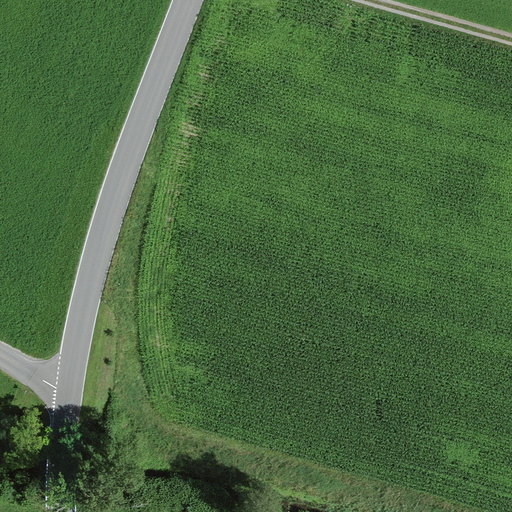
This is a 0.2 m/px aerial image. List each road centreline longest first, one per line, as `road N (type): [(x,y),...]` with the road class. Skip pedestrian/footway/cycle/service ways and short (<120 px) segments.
road 1 (tertiary): [(67,395),(121,175),(188,0)]
road 2 (track): [(511,41),(369,0)]
